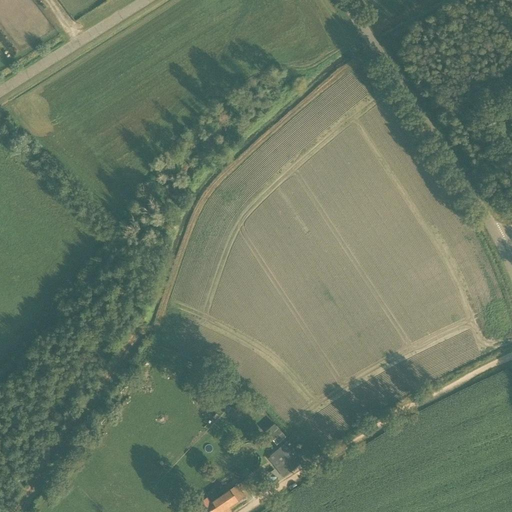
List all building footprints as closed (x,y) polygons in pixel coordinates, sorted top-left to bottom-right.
[(246,406),(238,402),(217,390),(210,402),(217,406),(218,403),(227,408),(225,410),(231,413),(239,418),(246,406)] [(275,425),(266,432),(273,441),(276,445),(285,438),(280,432),(275,425)] [(307,459),(290,439),(272,454),(272,455),(268,459),(275,468),(281,464),(283,466),(278,470),(284,478),(307,459)] [(224,484),(229,480),(223,473),(220,476),(221,478),(220,479),(224,484)] [(210,511),(222,511),(245,497),(238,486),(230,491),(230,490),(207,506),(210,511)]
